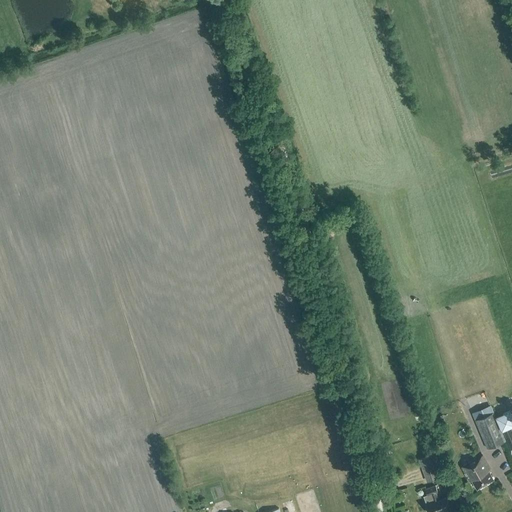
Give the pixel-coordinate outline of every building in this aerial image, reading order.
[(511,448),(511,430),(510,426),(511,425),(511,414),(510,409),(496,415),(511,449),(511,448)] [(487,448),(505,440),(494,412),(475,419),(487,448)] [(431,454),(418,459),(426,481),(438,477),(435,467),(439,466),(436,456),(432,457),(431,454)] [(477,489),(494,479),(488,470),(490,469),(482,455),(476,458),(475,457),(461,466),(470,481),(472,480),(477,489)] [(230,460),(201,466),(205,484),(221,480),(222,486),(235,483),(230,460)] [(436,492),(437,491),(439,491),(438,487),(436,488),(435,485),(425,488),(427,494),(423,495),(426,504),(428,511),(433,511),(443,509),(442,505),(448,503),(446,497),(438,500),(436,492)] [(403,497),(391,501),(394,509),(405,506),(403,497)]
